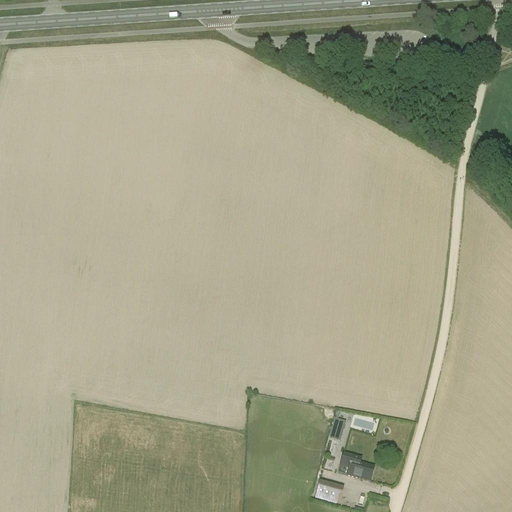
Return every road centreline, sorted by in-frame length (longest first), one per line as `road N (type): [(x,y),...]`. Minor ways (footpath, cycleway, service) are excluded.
road 1 (track): [(395,511),(451,300),(466,151)]
road 2 (primary): [(55,21),(367,0)]
